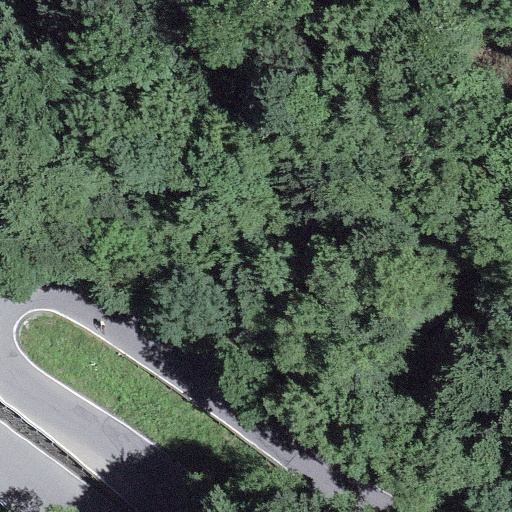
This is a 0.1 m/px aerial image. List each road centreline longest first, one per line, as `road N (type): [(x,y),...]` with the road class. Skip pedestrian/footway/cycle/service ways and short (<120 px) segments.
road 1 (secondary): [(378,511),(71,297),(35,280),(0,279)]
road 2 (secondary): [(0,367),(154,479),(171,511)]
